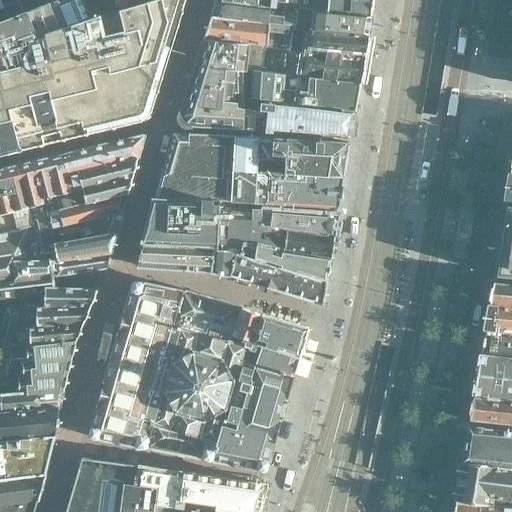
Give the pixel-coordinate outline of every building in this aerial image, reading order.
[(0,0),(0,20),(29,9),(25,0),(0,0)] [(0,51),(100,18),(93,0),(51,0),(29,9),(0,20),(0,51)] [(151,111),(185,0),(155,0),(100,18),(0,51),(0,154),(17,151),(21,150),(39,145),(40,146),(44,145),(44,143),(58,140),(61,139),(62,141),(66,140),(66,139),(84,135),(89,134),(107,129),(107,130),(111,129),(111,128),(129,124),(140,122),(151,111)] [(25,0),(29,9),(51,0),(25,0)] [(93,0),(100,18),(155,0),(93,0)] [(299,8),(215,0),(211,16),(258,21),(259,19),(297,23),(299,8)] [(299,8),(300,0),(215,0),(299,8)] [(369,13),(371,0),(300,0),(299,8),(370,15),(371,13),(369,13)] [(366,33),(369,16),(370,16),(370,15),(299,8),(297,23),(297,29),(367,35),(367,33),(366,33)] [(294,48),(297,29),(297,23),(259,19),(258,21),(211,16),(203,39),(266,45),(294,48)] [(359,82),(367,35),(297,29),(294,48),(266,45),(263,74),(359,82)] [(249,73),(255,73),(263,74),(266,45),(203,39),(179,115),(183,126),(204,127),(204,126),(212,126),(212,127),(214,127),(214,126),(222,127),(222,128),(224,128),(224,127),(232,127),(232,128),(234,128),(234,127),(238,128),(238,129),(240,129),(240,128),(247,128),(247,129),(248,129),(248,128),(252,128),(252,129),(254,129),(255,115),(249,114),(251,99),(246,98),(249,73)] [(355,99),(357,90),(358,91),(358,88),(357,88),(358,84),(359,84),(359,82),(263,74),(255,73),(252,99),(354,108),(355,105),(354,105),(355,101),(356,101),(356,99),(355,99)] [(350,137),(354,109),(354,108),(252,99),(251,99),(249,114),(255,115),(254,129),(349,137),(350,137)] [(255,169),(258,137),(189,133),(174,133),(161,178),(156,195),(155,197),(217,200),(231,201),(264,204),(269,170),(255,169)] [(136,156),(141,141),(142,141),(144,134),(137,136),(137,137),(126,140),(126,139),(125,139),(125,140),(106,145),(110,163),(136,156)] [(338,161),(342,143),(348,144),(348,142),(258,137),(255,169),(269,170),(343,175),(345,162),(338,161)] [(127,192),(137,159),(138,158),(137,158),(137,156),(136,156),(110,163),(106,145),(106,144),(62,155),(62,156),(68,187),(61,189),(61,210),(127,193),(128,193),(128,192),(127,192)] [(52,213),(47,192),(61,189),(68,187),(62,156),(47,159),(44,160),(40,161),(37,162),(34,163),(34,162),(29,164),(26,165),(26,164),(23,165),(19,166),(15,167),(15,168),(12,168),(9,169),(6,170),(5,170),(4,170),(0,171),(0,231),(31,225),(28,210),(35,209),(34,204),(42,203),(44,215),(52,213)] [(334,194),(335,188),(341,189),(343,175),(269,170),(264,204),(338,209),(340,195),(334,194)] [(122,212),(126,198),(127,193),(61,210),(58,211),(62,227),(122,212)] [(334,235),(260,226),(263,208),(229,207),(216,207),(217,200),(155,197),(143,243),(214,248),(235,251),(255,257),(257,245),(331,257),(333,241),(327,241),(328,237),(334,238),(334,235)] [(511,276),(511,205),(507,205),(506,212),(509,212),(508,221),(504,220),(496,275),(511,276)] [(335,230),(337,214),(336,214),(335,214),(263,208),(260,226),(334,235),(334,233),(333,233),(333,230),(335,230)] [(109,251),(114,234),(115,234),(116,232),(115,232),(121,213),(122,213),(122,212),(62,227),(55,229),(33,235),(40,263),(50,262),(52,275),(94,268),(94,269),(96,269),(96,267),(104,266),(104,267),(105,267),(105,266),(106,265),(107,264),(106,264),(109,253),(110,253),(110,251),(109,251)] [(55,229),(52,213),(44,215),(36,217),(38,224),(31,225),(33,235),(55,229)] [(0,297),(23,295),(23,294),(26,292),(40,291),(51,286),(53,286),(52,280),(52,275),(50,262),(40,263),(33,235),(31,225),(0,231),(0,411),(59,406),(68,372),(76,341),(75,340),(0,347),(0,297)] [(471,231),(460,229),(455,259),(466,261),(471,231)] [(327,280),(255,257),(235,251),(214,248),(143,243),(143,245),(144,246),(140,258),(139,258),(137,266),(145,267),(145,266),(157,266),(157,268),(160,268),(160,267),(172,267),(172,269),(174,269),(175,268),(187,269),(187,270),(189,270),(189,269),(210,271),(231,275),(289,294),(323,304),(324,294),(322,294),(323,289),(325,290),(327,280)] [(328,273),(331,257),(257,245),(255,257),(327,280),(327,279),(322,278),(323,272),(328,273)] [(151,429),(172,355),(170,355),(169,355),(168,354),(167,353),(167,352),(167,351),(167,350),(167,349),(167,348),(168,347),(169,347),(169,346),(170,346),(171,346),(173,346),(174,347),(180,325),(174,324),(183,291),(140,281),(138,282),(139,283),(132,286),(130,287),(123,310),(109,359),(89,428),(95,438),(120,443),(142,447),(148,428),(151,429)] [(511,284),(495,282),(491,304),(486,330),(511,332),(511,284)] [(90,305),(95,292),(95,291),(95,290),(94,290),(93,289),(92,289),(91,289),(53,288),(53,286),(51,286),(40,291),(26,292),(23,294),(23,295),(18,310),(7,307),(4,315),(90,307),(90,306),(90,305)] [(237,378),(241,361),(245,347),(243,346),(231,343),(233,338),(241,307),(216,300),(183,291),(174,324),(180,325),(174,347),(173,346),(171,346),(170,346),(169,346),(169,347),(168,347),(167,348),(167,349),(167,350),(167,351),(167,352),(167,353),(168,354),(169,355),(170,355),(172,355),(151,429),(148,428),(142,447),(173,453),(214,461),(230,404),(281,418),(282,413),(274,411),(277,402),(285,404),(287,399),(241,386),(235,385),(237,378)] [(83,321),(88,308),(89,309),(90,307),(4,315),(0,331),(81,323),(83,322),(83,321)] [(294,376),(308,327),(262,313),(241,307),(233,338),(245,341),(243,346),(245,347),(241,361),(294,376)] [(0,347),(75,340),(81,323),(0,331),(0,347)] [(511,332),(486,330),(485,330),(481,353),(482,353),(511,355),(511,332)] [(511,355),(482,353),(480,365),(475,364),(473,373),(478,374),(474,394),(511,397),(511,355)] [(290,386),(292,380),(293,380),(294,376),(241,361),(237,378),(242,380),(241,386),(287,399),(288,392),(283,389),(285,386),(290,386)] [(511,397),(474,394),(470,419),(511,423),(511,397)] [(276,438),(281,418),(230,404),(214,461),(234,464),(234,465),(237,465),(257,468),(256,469),(257,469),(259,469),(260,468),(266,464),(266,465),(268,464),(269,462),(269,463),(276,439),(276,438)] [(0,439),(55,434),(59,406),(0,411),(0,439)] [(511,431),(470,428),(470,427),(468,427),(467,431),(468,431),(467,436),(466,436),(466,442),(466,448),(465,448),(464,453),(465,453),(464,459),(463,459),(462,464),(511,468),(511,431)] [(0,478),(46,474),(53,443),(55,434),(0,439),(0,478)] [(154,511),(156,505),(148,504),(152,488),(132,485),(137,465),(88,458),(81,463),(66,511),(154,511)] [(511,511),(511,468),(462,464),(456,500),(453,511),(511,511)] [(257,511),(258,511),(259,511),(260,510),(259,510),(265,484),(196,474),(196,473),(137,465),(132,485),(152,488),(148,504),(156,505),(154,511),(257,511)] [(0,511),(34,511),(46,474),(0,478),(0,511)]
